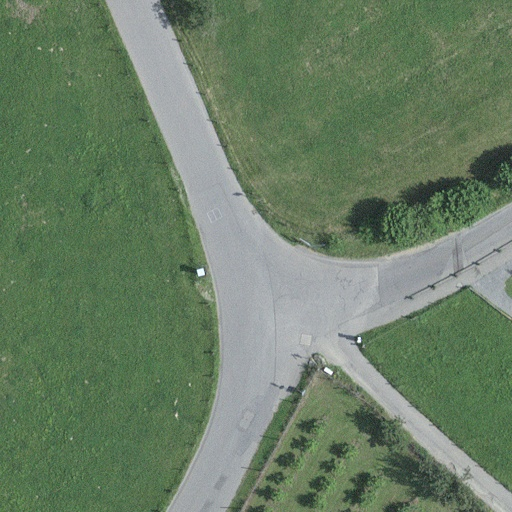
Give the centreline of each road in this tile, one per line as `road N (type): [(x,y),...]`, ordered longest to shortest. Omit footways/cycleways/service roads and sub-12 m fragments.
road 1 (unclassified): [(287,313),(234,242),(131,0)]
road 2 (unclassified): [(287,313),(511,508)]
road 3 (unclassified): [(287,313),(384,286),(462,255),(511,224)]
road 4 (unclassified): [(188,511),(287,313)]
